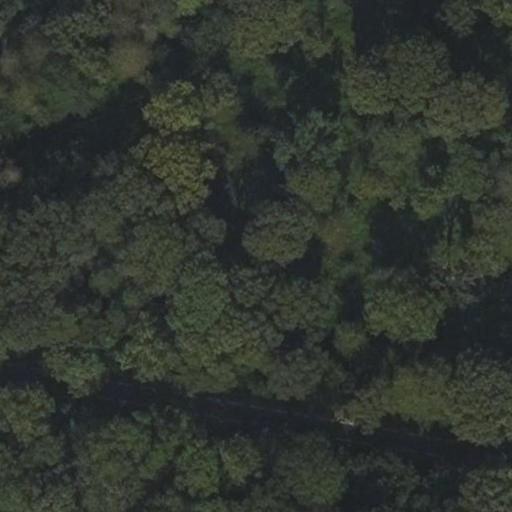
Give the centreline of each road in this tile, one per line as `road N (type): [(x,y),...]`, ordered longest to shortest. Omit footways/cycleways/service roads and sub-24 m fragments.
road 1 (unclassified): [(0,373),(511,459)]
road 2 (track): [(0,147),(317,0)]
